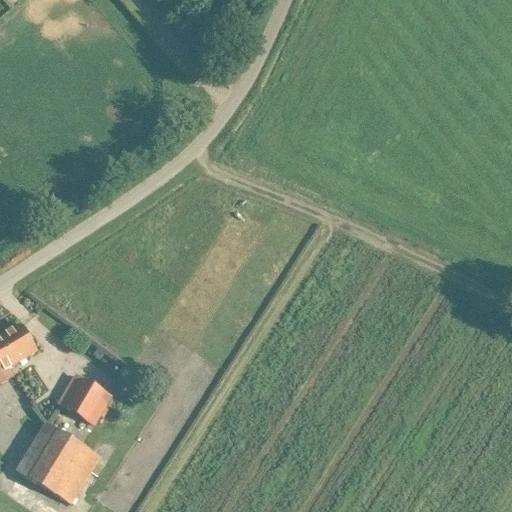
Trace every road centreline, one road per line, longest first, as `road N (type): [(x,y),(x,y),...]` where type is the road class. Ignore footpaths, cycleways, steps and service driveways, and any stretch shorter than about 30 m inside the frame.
road 1 (unclassified): [(0,278),(186,160),(225,113),(279,0)]
road 2 (track): [(186,160),(511,315)]
